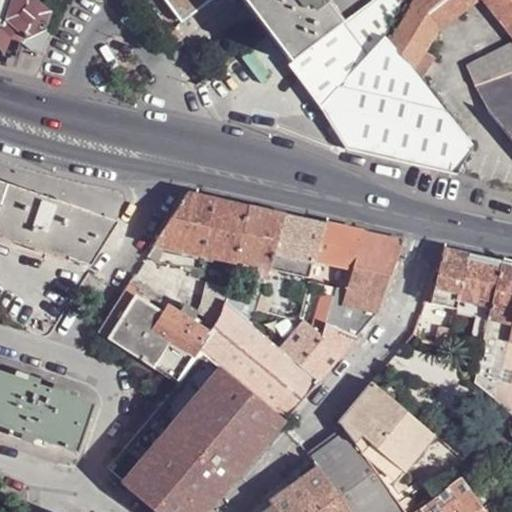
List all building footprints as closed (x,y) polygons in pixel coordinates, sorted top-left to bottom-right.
[(21,0),(0,0),(0,20),(9,22),(15,3),(21,0)] [(51,12),(37,0),(21,0),(15,3),(9,22),(29,39),(45,31),(51,12)] [(161,0),(181,25),(183,23),(213,0),(241,0),(308,90),(322,108),(366,61),(341,26),(328,9),(320,0),(161,0)] [(374,0),(353,17),(344,24),(341,26),(366,61),(386,39),(401,7),(409,0),(374,0)] [(389,42),(413,70),(416,64),(437,31),(475,0),(415,0),(415,1),(389,42)] [(511,0),(488,0),(511,30),(511,0)] [(344,24),(332,7),(328,9),(341,26),(344,24)] [(389,42),(386,39),(366,61),(322,108),(350,149),(456,173),(473,143),(449,116),(418,75),(413,70),(389,42)] [(489,109),(511,136),(511,135),(511,43),(465,63),(489,109)] [(413,70),(418,75),(422,72),(416,64),(413,70)] [(7,188),(0,209),(0,235),(69,260),(69,262),(92,270),(119,227),(7,188)] [(189,196),(156,247),(167,249),(203,257),(215,201),(189,196)] [(251,209),(215,201),(203,257),(236,264),(236,262),(251,209)] [(288,216),(251,209),(236,262),(270,269),(274,256),(288,216)] [(326,225),(288,216),(274,256),(280,258),(306,264),(315,266),(316,261),(326,225)] [(365,234),(326,225),(316,261),(355,269),(365,234)] [(337,288),(329,317),(342,321),(365,329),(379,313),(405,242),(365,234),(355,269),(351,280),(348,291),(337,288)] [(0,241),(68,265),(69,262),(69,260),(0,235),(0,241)] [(167,249),(156,247),(153,250),(149,257),(159,265),(167,249)] [(444,251),(431,304),(458,310),(460,300),(470,256),(444,251)] [(280,258),(274,256),(270,269),(277,271),(280,258)] [(503,264),(470,256),(460,300),(493,307),(503,264)] [(280,258),(277,271),(285,273),(286,269),(304,272),(306,264),(280,258)] [(270,269),(236,262),(236,264),(234,271),(233,274),(232,276),(237,277),(233,293),(261,298),(266,282),(270,269)] [(511,265),(503,264),(493,307),(490,321),(511,325),(511,265)] [(219,273),(216,287),(228,291),(232,276),(226,274),(219,273)] [(332,273),(327,287),(337,288),(348,291),(351,280),(332,273)] [(136,360),(153,333),(168,308),(132,284),(126,293),(99,335),(136,360)] [(222,317),(226,304),(228,291),(216,287),(214,286),(214,292),(210,310),(205,308),(202,306),(199,316),(210,323),(215,327),(222,317)] [(329,317),(337,288),(327,287),(313,330),(322,337),(325,329),(325,326),(329,317)] [(214,292),(209,289),(205,308),(210,310),(214,292)] [(233,293),(228,291),(226,304),(251,326),(256,311),(261,298),(233,293)] [(493,307),(460,300),(458,310),(457,313),(478,318),(490,321),(493,307)] [(319,382),(281,351),(251,326),(226,304),(222,317),(215,327),(209,337),(199,353),(271,409),(287,421),(319,382)] [(199,316),(187,307),(180,317),(192,325),(199,316)] [(153,333),(194,359),(199,353),(209,337),(203,332),(192,325),(180,317),(168,308),(153,333)] [(325,326),(333,328),(335,325),(340,327),(342,321),(329,317),(325,326)] [(490,321),(478,318),(472,341),(484,344),(490,321)] [(511,338),(511,325),(490,321),(484,344),(474,384),(496,402),(501,383),(511,338)] [(319,382),(343,355),(322,337),(313,330),(305,323),(281,351),(319,382)] [(335,325),(333,328),(332,331),(352,343),(358,337),(340,327),(335,325)] [(452,331),(426,327),(422,342),(448,348),(452,331)] [(343,355),(352,343),(332,331),(325,329),(322,337),(343,355)] [(194,359),(153,333),(136,360),(174,386),(176,387),(194,359)] [(511,338),(501,383),(511,385),(511,338)] [(199,353),(194,359),(176,387),(174,386),(167,396),(238,449),(238,448),(271,409),(199,353)] [(0,373),(0,427),(77,456),(94,407),(0,373)] [(372,382),(356,401),(338,423),(338,425),(344,433),(362,456),(371,446),(406,476),(437,438),(429,432),(386,395),(372,382)] [(511,416),(511,385),(501,383),(496,402),(506,412),(511,416)] [(103,470),(153,511),(182,511),(238,449),(167,396),(103,470)] [(287,421),(271,409),(238,448),(255,459),(287,421)] [(473,453),(484,463),(498,452),(506,447),(511,442),(511,416),(506,412),(497,423),(504,429),(473,453)] [(337,437),(344,433),(338,425),(331,430),(335,435),(337,437)] [(402,511),(398,507),(367,465),(344,433),(337,437),(309,456),(324,477),(339,500),(348,511),(402,511)] [(506,447),(498,452),(502,458),(510,453),(506,447)] [(209,511),(255,459),(238,448),(238,449),(182,511),(209,511)] [(348,511),(339,500),(324,477),(276,505),(279,510),(275,511),(348,511)] [(484,511),(462,480),(438,498),(421,510),(422,511),(484,511)] [(402,511),(417,511),(421,510),(411,497),(398,507),(402,511)]
